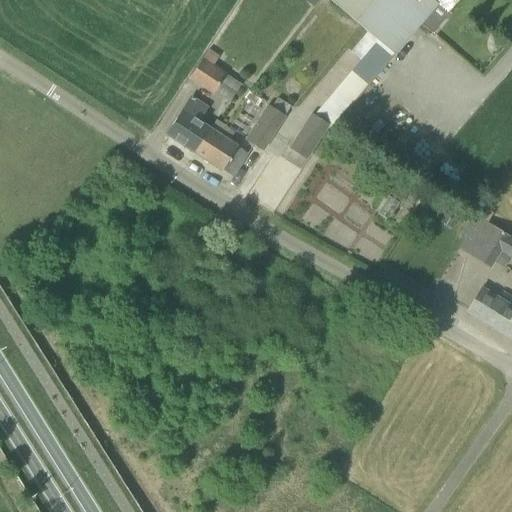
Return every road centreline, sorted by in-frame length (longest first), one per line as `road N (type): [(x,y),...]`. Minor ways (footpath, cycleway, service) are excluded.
road 1 (unclassified): [(511,369),(238,213),(0,60)]
road 2 (secondary): [(94,511),(0,361)]
road 3 (track): [(430,511),(511,398)]
